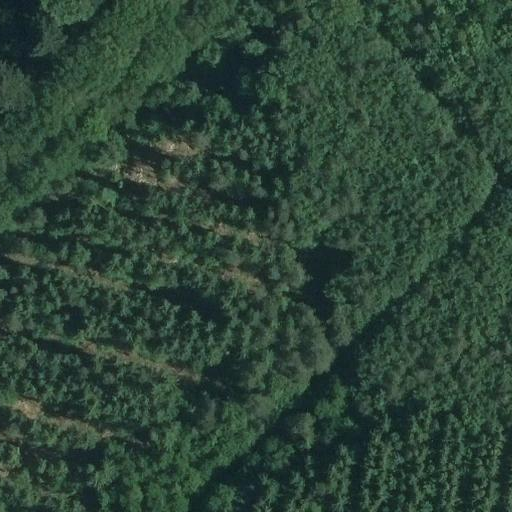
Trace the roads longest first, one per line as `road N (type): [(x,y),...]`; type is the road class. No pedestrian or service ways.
road 1 (track): [(182,511),(506,188),(371,0)]
road 2 (track): [(194,0),(0,188)]
